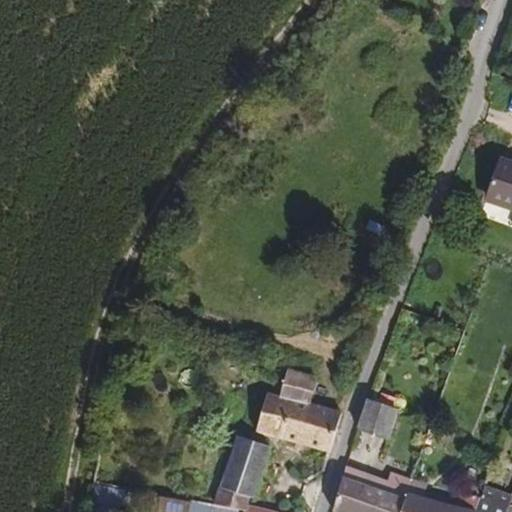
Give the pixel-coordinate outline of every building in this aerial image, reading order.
[(511,200),(511,160),(501,156),(489,191),(511,200)] [(496,205),(511,208),(511,200),(489,191),(496,205)] [(254,423),(321,445),(335,405),(298,394),(306,375),(270,365),(265,384),(266,385),(254,423)] [(382,388),(379,396),(394,402),(397,395),(382,388)] [(400,407),(369,396),(359,423),(390,434),(400,407)] [(443,427),(432,424),(427,443),(438,447),(443,427)] [(223,504),(247,510),(251,498),(253,489),(258,489),(277,435),(267,431),(253,426),(223,504)] [(408,511),(419,482),(421,476),(398,469),(394,478),(391,488),(368,482),(370,471),(351,464),(337,508),(351,511),(408,511)] [(482,469),(466,465),(463,480),(478,483),(482,469)] [(391,488),(394,478),(370,471),(368,482),(391,488)] [(483,511),(490,494),(480,491),(476,500),(469,497),(462,511),(458,511),(426,502),(430,487),(419,482),(408,511),(483,511)] [(483,511),(511,511),(511,490),(494,483),(490,494),(483,511)] [(158,511),(190,511),(192,500),(161,495),(158,511)] [(246,511),(309,511),(251,498),(247,510),(246,511)] [(194,500),(192,511),(210,511),(212,502),(194,500)]
